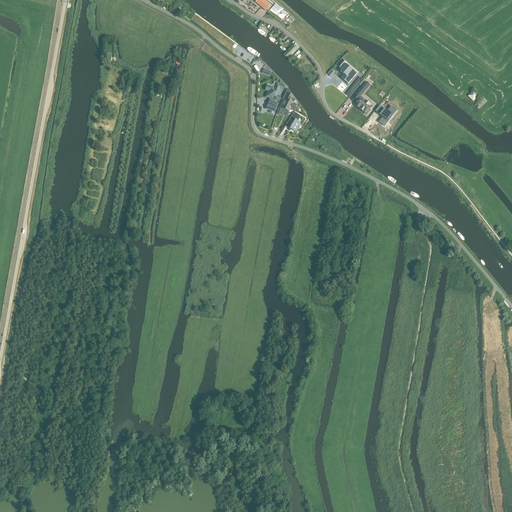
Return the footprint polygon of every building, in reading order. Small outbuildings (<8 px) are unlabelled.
[(263,0),(256,0),(256,1),(266,10),(270,5),(263,0)] [(274,14),(280,7),(276,4),(270,10),(274,14)] [(344,61),(339,67),(341,69),(339,71),(340,72),(340,71),(343,74),(340,78),(341,78),(348,84),(347,84),(348,84),(358,72),(344,61)] [(267,86),(265,91),(268,92),(266,97),(270,99),(266,109),(274,112),(278,102),(279,102),(280,97),(278,96),(280,90),(283,91),(284,86),(275,83),(274,88),(267,86)] [(362,87),(351,101),(354,104),(356,102),(356,101),(359,103),(358,105),(357,106),(356,107),(355,108),(365,116),(371,109),(361,101),(358,99),(359,97),(366,90),(362,87)] [(467,96),(473,101),(478,95),(473,90),(467,96)] [(285,101),(281,109),(289,112),(290,109),(294,111),(297,105),(294,103),(295,100),(292,99),(293,96),(286,93),(284,96),(283,98),(282,99),(285,101)] [(474,105),(479,110),(486,101),(481,96),(474,105)] [(382,117),(378,123),(379,122),(384,126),(396,111),(391,107),(391,106),(387,112),(383,108),(379,114),(382,117)] [(293,114),(289,120),(294,123),(290,129),(295,132),(300,123),(298,121),(300,118),(301,117),(294,112),(293,114)]
